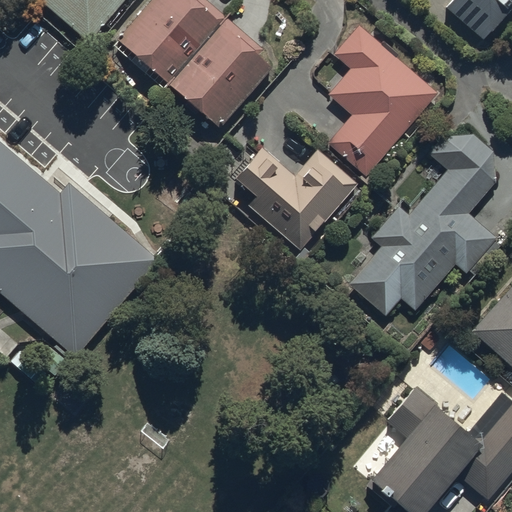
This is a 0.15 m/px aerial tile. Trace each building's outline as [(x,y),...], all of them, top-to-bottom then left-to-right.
[(35,0),(34,2),(85,48),(127,0),(35,0)] [(154,0),(112,50),(165,95),(167,91),(219,135),(270,73),(257,61),(262,53),(201,0),(154,0)] [(511,0),(453,0),(443,12),(485,49),(511,18),(511,0)] [(376,48),(357,30),(332,59),(349,74),(326,99),(350,121),(325,147),(360,180),(359,181),(367,189),(377,179),(371,173),(436,99),(395,61),(398,58),(382,42),(376,48)] [(378,250),(346,287),(384,321),(399,303),(413,315),(455,268),(471,282),(501,249),(495,244),(496,242),(466,215),(494,183),(492,155),(453,125),(428,158),(447,172),(408,220),(397,211),(371,242),(378,250)] [(0,147),(0,303),(75,367),(160,268),(69,190),(61,200),(0,147)] [(355,188),(314,153),(293,180),(259,151),(231,184),(252,202),(242,214),(302,265),(308,257),(301,251),(355,188)] [(511,289),(472,336),(511,369),(511,289)] [(431,511),(458,482),(485,507),(511,477),(511,404),(504,397),(467,438),(417,393),(387,427),(407,445),(369,490),(393,511),(431,511)]
